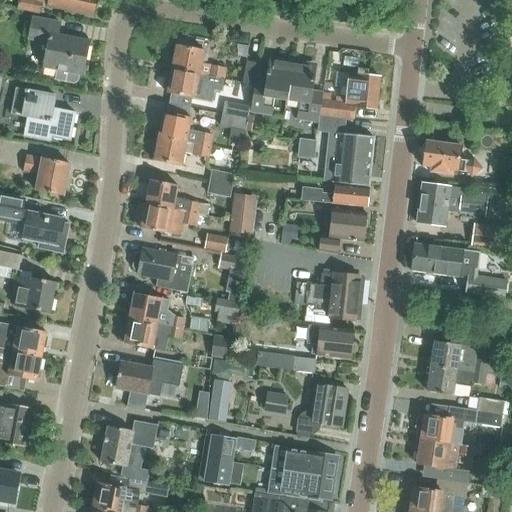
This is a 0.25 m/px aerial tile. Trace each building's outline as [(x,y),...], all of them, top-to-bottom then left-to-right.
[(37,1),(34,0),(19,0),(18,9),(39,14),(41,6),(41,4),(42,2),(37,1)] [(49,0),(48,6),(94,16),(97,0),(49,0)] [(33,18),(29,39),(48,43),(43,68),(57,70),(55,80),(74,84),(77,81),(79,75),(83,75),(88,45),(89,42),(72,39),(72,42),(57,39),(60,23),(33,18)] [(202,47),(203,41),(204,39),(195,37),(194,46),(202,47)] [(173,60),(171,70),(208,77),(223,80),(226,69),(201,64),(204,51),(176,46),(176,47),(173,46),(170,48),(168,56),(170,59),(173,60)] [(275,100),(287,102),(293,65),(269,61),(266,84),(256,82),(255,86),(251,114),(272,117),(275,100)] [(259,65),(248,62),(244,83),(253,85),(255,86),(256,82),(259,65)] [(293,65),(287,102),(300,104),(297,121),(318,124),(323,93),(313,91),(317,69),(293,65)] [(208,77),(171,70),(167,94),(195,100),(195,99),(204,101),(206,88),(221,91),(223,80),(208,77)] [(322,102),(321,117),(357,119),(358,109),(377,111),(381,79),(349,75),(346,103),(322,102)] [(17,89),(12,115),(29,118),(28,121),(26,136),(24,135),(23,137),(50,142),(51,137),(70,141),(75,114),(53,109),(56,96),(17,89)] [(222,115),(247,120),(249,108),(224,103),(222,115)] [(191,119),(163,113),(158,138),(212,148),(214,136),(188,131),(191,119)] [(247,120),(222,115),(220,127),(245,132),(247,120)] [(335,183),(371,187),(377,139),(341,134),(335,183)] [(216,149),(212,148),(158,138),(153,162),(181,167),(184,155),(210,160),(210,159),(214,160),(216,149)] [(430,174),(454,177),(455,172),(463,174),(463,178),(475,180),(477,164),(459,161),(460,152),(463,150),(459,144),(455,147),(435,143),(431,139),(421,147),(425,153),(423,168),(430,169),(430,174)] [(35,191),(63,197),(69,164),(26,156),(23,172),(39,175),(35,191)] [(150,181),(145,205),(207,217),(209,206),(175,199),(178,186),(150,181)] [(422,185),(416,224),(462,231),(468,191),(422,185)] [(325,194),(325,192),(312,190),(311,201),(369,208),(371,190),(337,186),(336,195),(325,194)] [(0,196),(0,218),(26,224),(23,239),(39,243),(38,249),(62,254),(68,225),(62,224),(63,221),(21,212),(23,201),(0,196)] [(207,217),(145,205),(143,215),(137,214),(134,227),(140,228),(140,229),(168,235),(171,221),(195,226),(194,231),(206,234),(209,217),(207,217)] [(322,239),(321,253),(339,255),(341,242),(366,245),(370,216),(334,212),(331,240),(322,239)] [(494,232),(474,229),(472,245),(511,250),(511,248),(511,229),(494,227),(494,232)] [(229,240),(207,236),(205,250),(226,254),(229,240)] [(229,243),(227,257),(236,259),(238,245),(229,243)] [(415,244),(411,272),(459,279),(460,276),(467,277),(465,294),(466,294),(505,300),(507,282),(477,278),(478,271),(481,253),(415,244)] [(141,254),(138,253),(135,255),(133,268),(135,271),(138,272),(137,276),(157,280),(155,288),(187,294),(190,274),(173,271),(176,256),(142,249),(141,254)] [(21,257),(0,252),(0,265),(18,270),(21,257)] [(313,317),(355,322),(360,280),(318,275),(313,317)] [(31,278),(31,280),(15,277),(12,292),(17,293),(14,307),(50,313),(50,310),(51,310),(53,308),(54,303),(52,301),(56,283),(31,278)] [(134,294),(129,320),(156,325),(182,330),(184,320),(166,317),(169,301),(161,300),(134,294)] [(120,330),(118,343),(124,344),(124,345),(151,350),(163,353),(166,338),(180,341),(182,330),(156,325),(129,320),(126,332),(120,330)] [(0,338),(0,350),(41,357),(46,333),(17,327),(14,342),(7,341),(7,340),(0,338)] [(313,346),(312,355),(351,360),(354,332),(309,327),(307,345),(313,346)] [(430,368),(457,371),(486,376),(488,365),(474,363),(475,357),(474,355),(473,353),(471,351),(470,351),(467,350),(470,336),(444,332),(442,343),(434,342),(430,368)] [(0,350),(0,386),(5,387),(7,376),(37,382),(41,357),(0,350)] [(214,360),(212,374),(216,375),(220,380),(226,381),(231,377),(231,375),(233,363),(214,360)] [(120,363),(115,389),(147,395),(160,398),(162,384),(179,387),(183,367),(168,364),(154,361),(152,369),(120,363)] [(486,376),(457,371),(430,368),(426,393),(453,397),(455,386),(471,389),(472,385),(484,387),(486,376)] [(215,381),(209,419),(226,422),(231,384),(215,381)] [(302,421),(300,434),(313,435),(317,435),(319,433),(321,430),(321,425),(344,428),(348,391),(318,387),(314,415),(309,415),(306,415),(303,417),(302,421)] [(268,393),(266,407),(285,410),(286,404),(287,397),(268,393)] [(478,399),(476,412),(502,416),(504,403),(478,399)] [(30,410),(0,404),(0,442),(23,446),(30,410)] [(451,435),(454,421),(423,416),(419,441),(450,446),(458,447),(477,450),(495,452),(495,447),(482,445),(482,440),(451,435)] [(100,463),(125,468),(130,446),(154,450),(157,426),(135,422),(132,432),(107,428),(100,463)] [(208,459),(232,463),(232,462),(226,461),(229,445),(235,446),(236,440),(212,436),(208,459)] [(446,470),(450,446),(419,441),(415,465),(446,470)] [(477,450),(458,447),(457,456),(476,459),(477,450)] [(331,498),(337,461),(278,452),(271,495),(286,497),(286,496),(296,498),(307,499),(308,494),(331,498)] [(232,464),(232,463),(208,459),(204,481),(228,485),(229,480),(223,479),(226,463),(232,464)] [(18,474),(0,470),(0,501),(13,503),(18,474)] [(108,485),(97,483),(92,509),(109,511),(146,511),(147,508),(137,506),(140,494),(150,496),(151,489),(152,484),(130,480),(128,490),(124,489),(108,485)] [(465,500),(467,484),(437,480),(436,492),(412,488),(408,511),(463,511),(452,509),(453,498),(465,500)] [(331,511),(333,503),(307,499),(296,498),(286,496),(286,497),(285,498),(255,493),(251,511),(331,511)]
